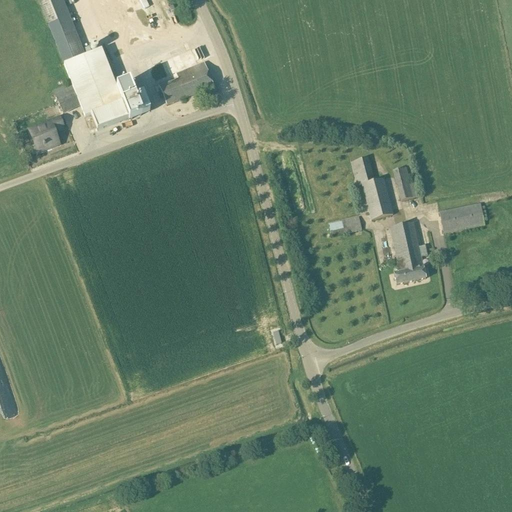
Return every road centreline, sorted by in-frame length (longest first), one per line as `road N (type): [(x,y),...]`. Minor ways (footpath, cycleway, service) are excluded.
road 1 (tertiary): [(309,364),(237,102)]
road 2 (unclassified): [(0,188),(237,102)]
road 3 (unclassified): [(309,364),(511,300)]
road 4 (tertiary): [(368,511),(309,364)]
